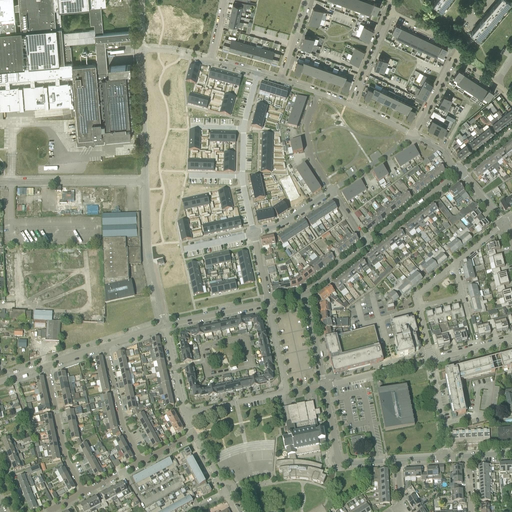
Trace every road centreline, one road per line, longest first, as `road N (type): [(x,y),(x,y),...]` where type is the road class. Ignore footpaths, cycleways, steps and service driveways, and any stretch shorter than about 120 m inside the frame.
road 1 (residential): [(184,415),(287,392),(267,303)]
road 2 (residential): [(164,325),(145,181)]
road 3 (residential): [(0,181),(145,181)]
road 4 (residential): [(145,181),(140,49)]
road 5 (residential): [(47,366),(65,456),(83,492)]
road 6 (residential): [(105,346),(122,426),(141,461)]
